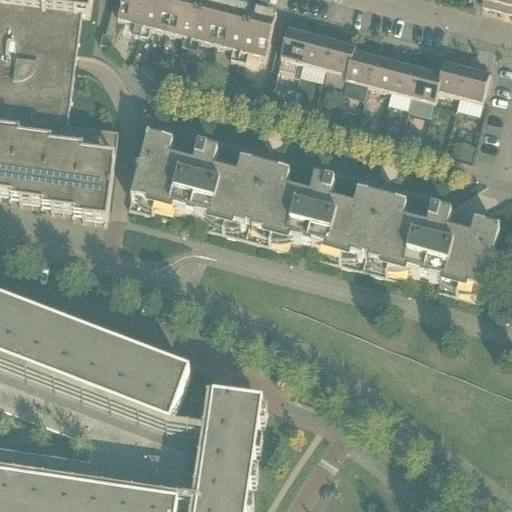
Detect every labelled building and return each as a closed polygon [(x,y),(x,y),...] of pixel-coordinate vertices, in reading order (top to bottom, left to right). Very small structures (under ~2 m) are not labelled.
[(0,0),(0,202),(11,204),(11,208),(43,212),(42,216),(74,220),(74,224),(107,228),(118,141),(67,134),(81,22),(56,18),(58,0),(0,0)] [(92,0),(58,0),(56,18),(81,22),(90,23),(92,0)] [(140,43),(151,0),(124,0),(121,13),(113,11),(106,40),(113,42),(117,26),(135,31),(133,41),(140,43)] [(167,40),(177,0),(151,0),(140,43),(148,45),(150,35),(167,40)] [(189,55),(203,0),(197,0),(196,2),(187,0),(177,0),(167,40),(184,44),(181,53),(189,55)] [(216,52),(227,10),(208,5),(209,0),(203,0),(189,55),(196,57),(199,48),(216,52)] [(508,0),(484,0),(481,11),(504,17),(508,0)] [(238,68),(253,11),(247,9),(245,15),(227,10),(216,52),(233,57),(230,66),(238,68)] [(265,65),(276,23),(257,18),(259,12),(253,11),(238,68),(245,70),(248,61),(265,65)] [(285,45),(280,65),(285,66),(281,80),(299,84),(300,83),(303,71),(312,38),(289,32),(285,45)] [(325,77),(334,44),(312,38),(303,71),(325,77)] [(102,39),(100,50),(110,53),(113,42),(106,40),(102,39)] [(355,55),(357,50),(334,44),(325,77),(346,82),(347,83),(354,55),(355,55)] [(346,88),(342,102),(364,108),(368,93),(377,61),(355,55),(354,55),(347,83),(346,82),(345,87),(346,88)] [(390,99),(399,66),(377,61),(368,93),(390,99)] [(412,105),(421,72),(399,66),(390,99),(412,105)] [(459,105),(468,72),(445,66),(442,78),(443,78),(437,99),(438,99),(459,105)] [(157,76),(145,68),(141,74),(153,83),(157,76)] [(435,111),(438,99),(437,99),(443,78),(442,78),(421,72),(412,105),(435,111)] [(482,111),(491,78),(468,72),(459,105),(482,111)] [(153,83),(165,91),(170,85),(157,76),(153,83)] [(188,96),(203,100),(205,92),(190,89),(188,96)] [(219,96),(205,92),(203,100),(217,104),(219,96)] [(261,115),(263,108),(234,100),(232,108),(261,115)] [(280,120),(282,111),(269,108),(266,117),(280,120)] [(312,128),(314,119),(301,116),(298,125),(312,128)] [(325,131),(327,123),(314,119),(312,128),(325,131)] [(356,140),(358,131),(345,127),(342,136),(356,140)] [(368,143),(371,134),(358,131),(356,140),(368,143)] [(405,132),(402,142),(413,145),(416,135),(405,132)] [(400,152),(402,142),(389,139),(386,148),(400,152)] [(412,155),(415,146),(413,145),(402,142),(400,152),(412,155)] [(266,174),(265,174),(264,174),(240,168),(216,162),(217,158),(198,152),(194,168),(169,162),(173,150),(149,144),(149,143),(147,143),(128,215),(151,221),(153,222),(153,221),(174,227),(174,226),(173,225),(175,218),(184,220),(185,220),(194,223),(197,223),(205,226),(203,233),(201,233),(201,234),(222,239),(221,240),(224,240),(246,246),(268,252),(270,253),(270,252),(291,258),(291,257),(289,256),(291,249),(300,251),(311,254),(313,254),(322,257),(320,264),(318,264),(318,265),(338,271),(340,271),(363,277),(385,283),(387,284),(387,283),(407,289),(408,288),(406,287),(408,280),(417,282),(429,285),(438,288),(436,295),(435,295),(435,296),(455,302),(457,303),(457,302),(480,308),(499,236),(497,236),(474,230),(469,249),(445,243),(451,220),(431,215),(430,219),(406,212),(383,206),(383,205),(382,205),(381,205),(357,199),(355,206),(331,200),(334,189),(315,183),(314,183),(312,194),(287,188),(289,181),(266,175),(266,174)] [(468,165),(472,151),(456,148),(452,161),(468,165)] [(439,161),(440,153),(428,150),(426,158),(439,161)] [(247,511),(263,413),(216,406),(182,401),(189,382),(0,310),(0,511),(247,511)]
